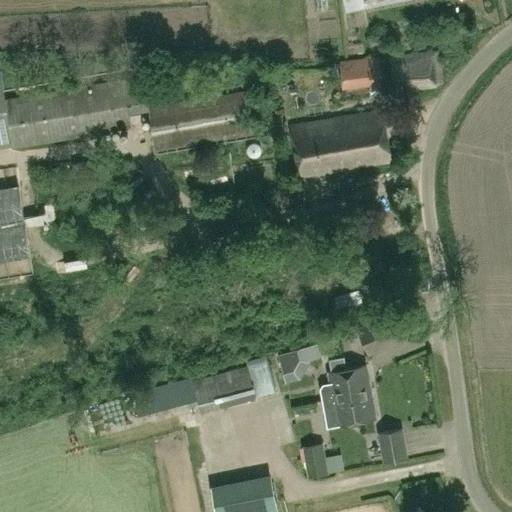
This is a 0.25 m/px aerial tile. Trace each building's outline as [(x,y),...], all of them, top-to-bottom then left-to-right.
[(344,87),(373,84),(382,83),(380,54),(341,58),(344,87)] [(392,89),(442,85),(440,55),(389,59),(392,89)] [(248,88),(210,95),(206,71),(125,85),(124,77),(5,98),(1,72),(0,72),(0,145),(11,144),(11,146),(133,127),(130,113),(149,110),(156,149),(212,139),(255,132),(254,119),(248,88)] [(392,159),(382,110),(291,127),(300,176),(392,159)] [(284,131),(282,114),(263,115),(264,132),(284,131)] [(20,186),(0,188),(0,261),(32,257),(20,186)] [(28,208),(28,219),(45,219),(45,208),(28,208)] [(359,327),(369,353),(423,331),(412,305),(359,327)] [(326,383),(321,390),(328,426),(377,416),(367,363),(346,367),(343,355),(329,358),(331,370),(327,371),(330,382),(326,383)] [(248,365),(211,374),(220,405),(256,395),(248,365)] [(180,388),(152,392),(154,409),(182,405),(180,388)] [(380,432),(385,459),(407,455),(402,428),(380,432)] [(329,473),(323,441),(302,445),(308,477),(329,473)] [(278,511),(272,481),(245,486),(250,511),(278,511)]
